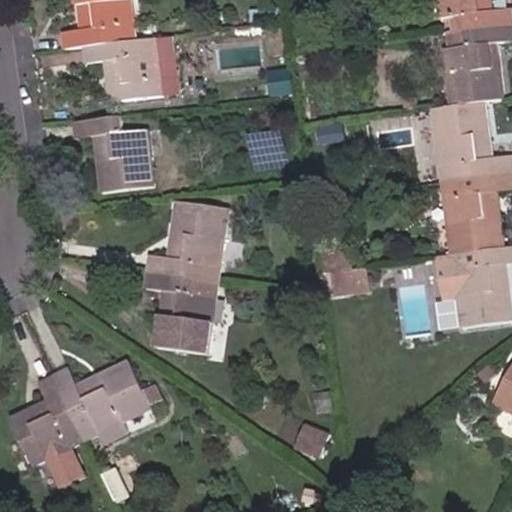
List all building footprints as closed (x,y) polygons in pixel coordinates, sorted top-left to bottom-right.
[(133,1),(133,0),(80,0),(85,32),(66,34),(68,51),(88,48),(139,42),(137,25),(133,26),(129,1),(133,1)] [(445,0),(448,18),(459,16),(461,33),(511,25),(511,9),(495,12),(493,0),(492,0),(487,1),(486,0),(445,0)] [(286,21),(285,10),(255,13),(256,23),(286,21)] [(322,46),(318,20),(297,23),(301,49),(322,46)] [(501,56),(500,44),(511,42),(511,25),(461,33),(448,35),(450,50),(452,50),(456,75),(452,76),(456,108),(488,104),(508,101),(503,69),(496,70),(494,57),(501,56)] [(289,56),(285,30),(275,32),(279,58),(289,56)] [(182,96),(175,38),(139,42),(88,48),(90,66),(109,63),(114,105),(182,96)] [(503,69),(501,56),(494,57),(496,70),(503,69)] [(296,94),(293,71),(276,74),(279,97),(296,94)] [(421,110),(420,100),(408,102),(409,111),(421,110)] [(511,157),(496,160),(488,104),(456,108),(420,113),(424,146),(441,143),(445,143),(449,167),(445,168),(447,184),(511,174),(511,157)] [(150,157),(146,132),(126,134),(124,118),(78,124),(80,141),(97,139),(98,151),(105,150),(107,163),(100,164),(104,195),(158,189),(154,157),(150,157)] [(287,136),(258,139),(262,166),(291,163),(287,136)] [(107,163),(105,150),(98,151),(100,164),(107,163)] [(502,205),(501,193),(511,191),(511,174),(447,184),(457,257),(508,250),(504,218),(497,219),(495,206),(502,205)] [(228,243),(232,211),(181,204),(173,260),(154,257),(151,274),(222,283),(224,267),(221,266),(224,242),(228,243)] [(504,218),(502,205),(495,206),(497,219),(504,218)] [(346,255),(345,247),(323,250),(324,259),(346,255)] [(511,249),(508,250),(457,257),(444,259),(450,302),(462,300),(467,331),(511,324),(511,249)] [(354,272),(352,255),(346,255),(324,259),(327,276),(336,274),(354,272)] [(374,292),(371,269),(354,272),(336,274),(339,297),(374,292)] [(220,300),(222,283),(151,274),(149,291),(168,293),(166,305),(173,306),(172,319),(165,318),(160,349),(212,356),(216,324),(212,324),(216,299),(220,300)] [(172,319),(173,306),(166,305),(165,318),(172,319)] [(163,402),(156,388),(146,392),(132,363),(103,377),(106,384),(95,389),(92,383),(81,388),(73,371),(57,378),(77,420),(92,413),(102,435),(103,436),(111,443),(131,434),(126,424),(155,410),(154,407),(163,402)] [(106,384),(103,377),(92,383),(95,389),(106,384)] [(88,442),(77,420),(57,378),(42,386),(51,403),(13,421),(36,468),(51,461),(60,481),(84,470),(74,449),(88,442)] [(511,379),(499,404),(511,411),(511,379)] [(340,411),(338,394),(321,396),(324,413),(340,411)] [(102,435),(92,413),(77,420),(88,442),(102,435)] [(323,460),(333,436),(309,426),(299,450),(323,460)] [(87,477),(84,470),(60,481),(64,488),(87,477)] [(133,499),(119,470),(105,476),(120,506),(133,499)]
